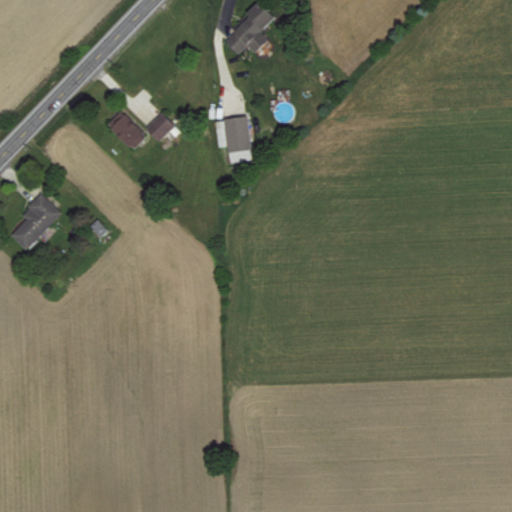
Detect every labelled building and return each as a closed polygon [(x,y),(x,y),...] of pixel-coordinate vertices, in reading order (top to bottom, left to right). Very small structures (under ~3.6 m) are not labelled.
[(265,0),(226,37),(241,52),(251,43),(258,50),(271,38),(264,30),(280,15),(266,0),(265,0)] [(111,122),(135,147),(150,133),(126,108),(111,122)] [(162,139),(178,122),(164,109),(149,126),(162,139)] [(14,232),(29,247),(66,212),(46,191),(25,211),(30,217),(14,232)] [(111,228),(100,217),(93,225),(104,235),(111,228)]
